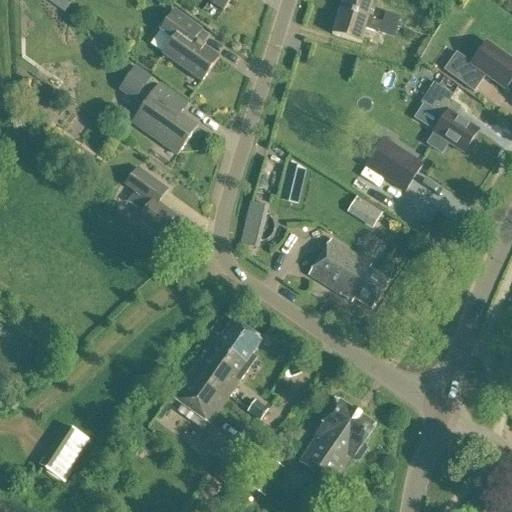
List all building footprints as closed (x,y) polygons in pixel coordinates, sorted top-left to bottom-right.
[(203,0),(222,13),(231,0),(203,0)] [(374,0),(342,0),(339,11),(368,20),(374,0)] [(332,36),(361,44),(368,20),(339,11),(332,36)] [(200,83),(218,57),(202,46),(209,37),(174,12),(161,32),(174,41),(163,56),(200,83)] [(382,24),(397,28),(400,19),(385,14),(382,24)] [(394,38),(397,28),(382,24),(379,34),(394,38)] [(511,80),(511,63),(486,44),(471,64),(456,53),(443,71),(474,93),(486,76),(505,90),(511,80)] [(136,71),(124,88),(140,100),(152,82),(136,71)] [(23,82),(21,101),(29,102),(31,83),(23,82)] [(422,117),(435,132),(433,135),(434,135),(429,142),(430,147),(438,152),(443,151),(448,144),(463,154),(478,131),(455,116),(460,108),(449,101),(452,95),(434,84),(430,89),(420,104),(427,109),(422,117)] [(178,155),(197,128),(181,116),(187,107),(160,87),(134,124),(178,155)] [(120,110),(114,120),(124,126),(130,117),(120,110)] [(421,166),(382,141),(365,168),(404,193),(421,166)] [(168,190),(139,168),(126,184),(135,192),(128,201),(142,213),(137,220),(171,246),(187,226),(158,203),(168,190)] [(382,229),(390,212),(363,198),(354,216),(382,229)] [(241,243),(257,247),(267,208),(251,204),(241,243)] [(370,267),(331,242),(309,276),(351,302),(353,299),(371,310),(388,283),(367,270),(370,267)] [(245,365),(261,343),(258,341),(259,339),(236,323),(235,325),(232,322),(219,339),(215,336),(171,397),(209,424),(239,382),(239,383),(249,368),(245,365)] [(296,363),(277,393),(295,405),(314,375),(296,363)] [(256,402),(248,413),(261,423),(269,411),(256,402)] [(366,448),(360,444),(372,425),(337,402),(315,436),(316,436),(299,463),(333,485),(348,462),(354,465),(360,465),(368,453),(366,448)] [(66,426),(39,466),(62,481),(89,441),(66,426)] [(127,452),(135,459),(150,440),(141,433),(127,452)] [(263,457),(245,485),(263,497),(281,468),(263,457)]
